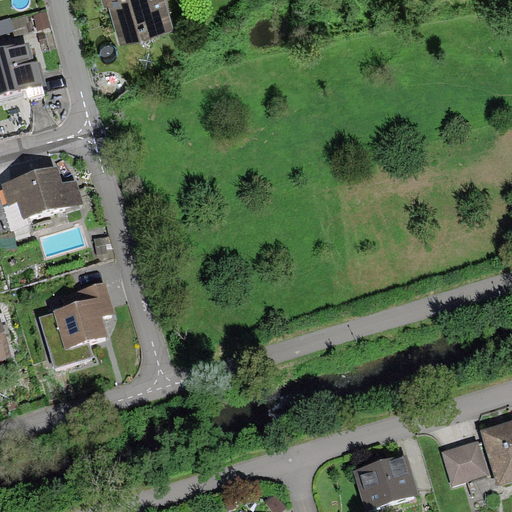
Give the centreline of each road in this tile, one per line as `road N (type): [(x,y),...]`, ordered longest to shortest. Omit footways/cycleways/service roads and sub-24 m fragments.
road 1 (residential): [(165,387),(511,282)]
road 2 (residential): [(92,137),(165,387)]
road 3 (residential): [(511,390),(290,458)]
road 4 (residential): [(290,458),(121,511)]
road 5 (residential): [(0,436),(165,387)]
road 6 (residential): [(54,0),(92,137)]
